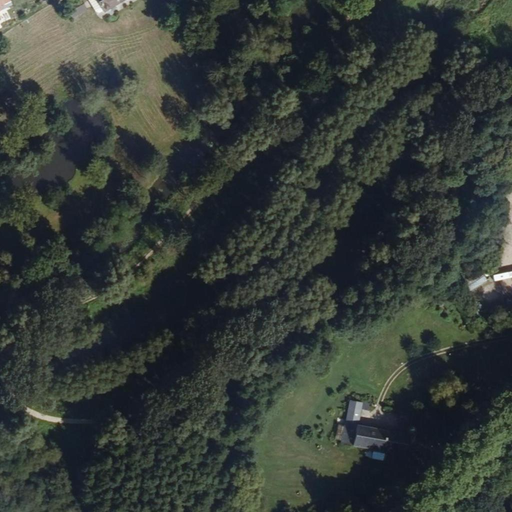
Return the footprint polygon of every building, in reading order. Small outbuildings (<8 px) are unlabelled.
[(120,0),(91,0),(99,13),(120,0)] [(83,14),(77,3),(60,11),(66,23),(83,14)] [(358,420),(360,409),(370,411),(371,403),(352,400),(349,419),(358,420)] [(413,419),(414,411),(404,409),(403,417),(413,419)] [(357,425),(348,424),(345,443),(347,444),(372,448),(371,458),(383,459),(384,451),(407,454),(410,434),(357,425)]
